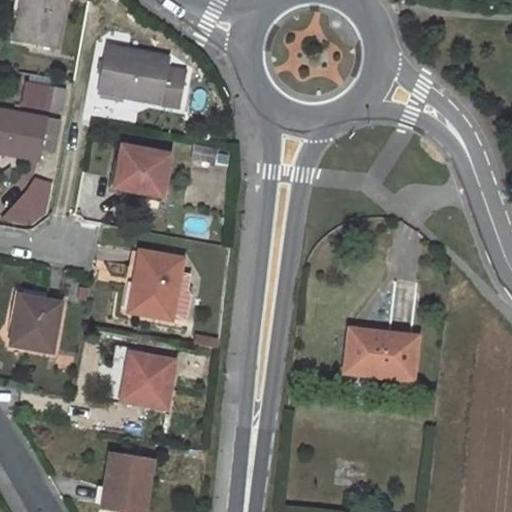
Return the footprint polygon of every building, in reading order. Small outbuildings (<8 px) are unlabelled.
[(22,0),(15,41),(58,49),(67,0),(22,0)] [(169,59),(108,48),(99,94),(180,109),(186,75),(167,71),(169,59)] [(62,110),(66,88),(27,81),(23,103),(62,110)] [(48,119),(0,110),(0,153),(2,154),(40,161),(42,151),(56,154),(61,124),(47,122),(48,119)] [(171,156),(119,146),(112,186),(163,196),(171,156)] [(218,152),(196,148),(193,161),(216,166),(218,152)] [(28,194),(3,220),(27,224),(45,211),(48,198),(28,194)] [(192,296),(188,291),(191,276),(181,274),(184,260),(142,251),(129,312),(172,321),(173,319),(187,322),(192,296)] [(62,304),(21,295),(19,302),(14,301),(10,320),(16,321),(11,344),(54,352),(62,304)] [(346,374),(414,382),(418,335),(351,330),(346,374)] [(175,362),(131,354),(122,401),(167,409),(175,362)] [(144,511),(153,461),(111,454),(102,508),(126,511),(144,511)]
